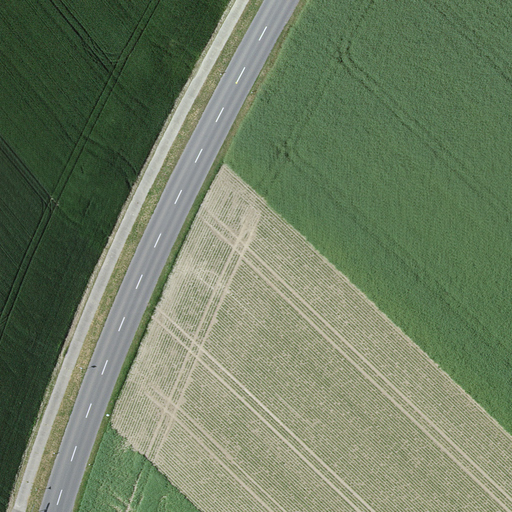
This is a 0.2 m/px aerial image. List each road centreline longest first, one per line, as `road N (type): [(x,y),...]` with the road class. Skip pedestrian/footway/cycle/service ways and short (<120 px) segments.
road 1 (track): [(243,0),(134,193),(17,511)]
road 2 (tertiary): [(55,511),(161,230),(281,0)]
